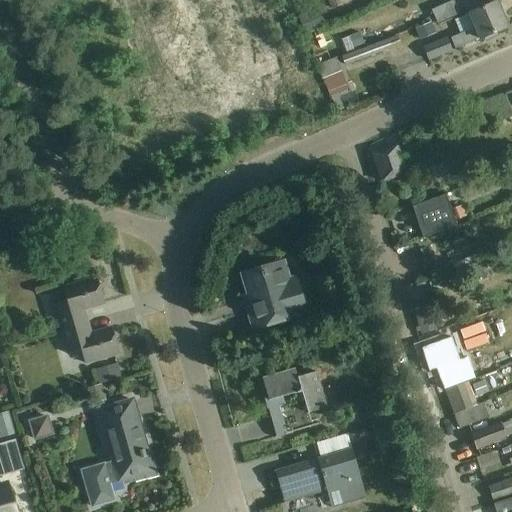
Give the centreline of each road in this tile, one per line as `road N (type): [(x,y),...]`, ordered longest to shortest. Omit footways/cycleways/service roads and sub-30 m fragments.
road 1 (residential): [(178,244),(205,208),(242,179),(511,60)]
road 2 (residential): [(231,509),(181,328),(173,287),(178,244)]
road 3 (unclassified): [(70,201),(0,22)]
